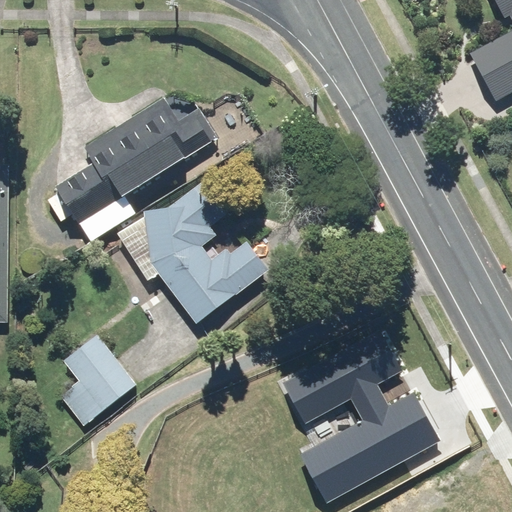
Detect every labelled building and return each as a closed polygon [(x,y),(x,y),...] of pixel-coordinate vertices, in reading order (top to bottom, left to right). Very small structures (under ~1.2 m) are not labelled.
[(511,34),(472,56),(499,104),(511,97),(511,0),(496,0),(508,21),(511,18),(511,34)] [(97,164),(58,187),(62,194),(51,201),(64,222),(75,215),(93,244),(140,215),(129,197),(221,141),(202,110),(181,122),(168,99),(87,148),(97,164)] [(0,323),(10,324),(12,166),(0,165),(0,323)] [(199,325),(271,271),(249,242),(234,254),(214,228),(229,216),(205,184),(172,208),(148,212),(148,217),(120,235),(151,282),(155,279),(157,280),(160,277),(161,274),(199,325)] [(302,455),(325,499),(441,441),(416,391),(388,405),(379,387),(399,377),(376,333),(281,380),(302,421),(349,397),(363,424),(302,455)] [(140,385),(101,335),(66,362),(81,381),(62,397),(86,427),(140,385)]
